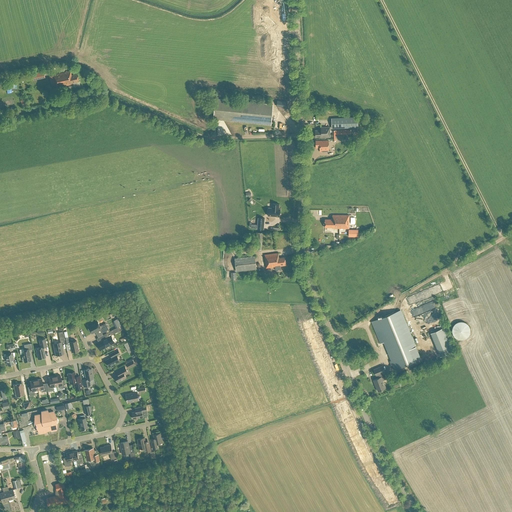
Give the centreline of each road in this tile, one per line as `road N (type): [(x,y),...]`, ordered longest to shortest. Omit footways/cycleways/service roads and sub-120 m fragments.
road 1 (tertiary): [(416,511),(372,433),(299,255),(293,0)]
road 2 (track): [(299,135),(208,138),(103,93),(0,113)]
